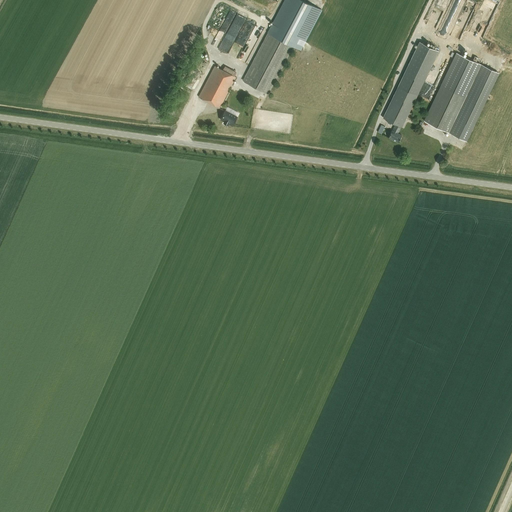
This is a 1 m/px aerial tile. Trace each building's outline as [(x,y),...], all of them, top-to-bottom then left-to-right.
[(224,28),(226,29),(234,15),(229,12),(219,31),(222,32),(224,28)] [(236,12),(219,49),(230,54),(242,27),(250,31),(253,24),(245,20),(247,17),(236,12)] [(294,46),(269,33),(244,81),(269,94),(294,46)] [(419,41),(383,118),(396,124),(392,130),(389,137),(398,142),(402,134),(399,133),(402,126),(402,127),(439,51),(419,41)] [(467,141),(499,73),(456,52),(424,121),(467,141)] [(215,66),(199,97),(221,108),(237,77),(215,66)] [(238,117),(226,110),(221,120),(225,122),(224,124),(228,126),(229,124),(233,126),(238,117)]
